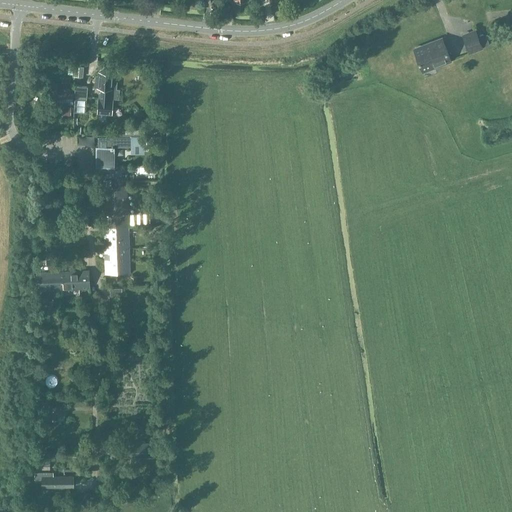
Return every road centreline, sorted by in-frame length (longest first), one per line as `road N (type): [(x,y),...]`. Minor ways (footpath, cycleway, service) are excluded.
road 1 (unclassified): [(19,5),(260,31),(344,0)]
road 2 (track): [(98,448),(97,381),(114,312),(94,278),(72,195),(83,149)]
